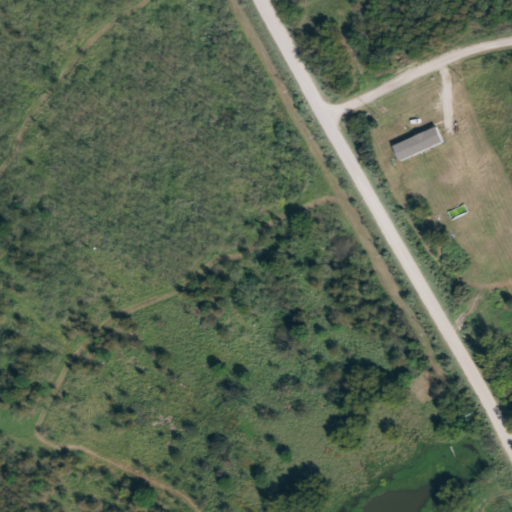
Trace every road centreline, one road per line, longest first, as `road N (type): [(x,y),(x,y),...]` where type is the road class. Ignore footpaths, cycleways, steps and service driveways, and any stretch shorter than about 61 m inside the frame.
road 1 (residential): [(511,446),(263,0)]
road 2 (residential): [(329,116),(446,58),(511,38)]
